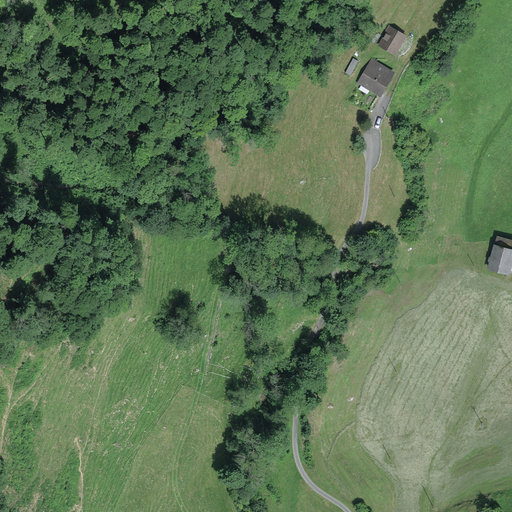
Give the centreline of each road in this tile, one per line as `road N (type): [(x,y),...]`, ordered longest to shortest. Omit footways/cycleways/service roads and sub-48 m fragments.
road 1 (track): [(427,511),(427,488),(468,411),(492,322),(511,298)]
road 2 (track): [(470,231),(483,148),(511,106)]
road 3 (track): [(385,98),(401,65),(460,0)]
